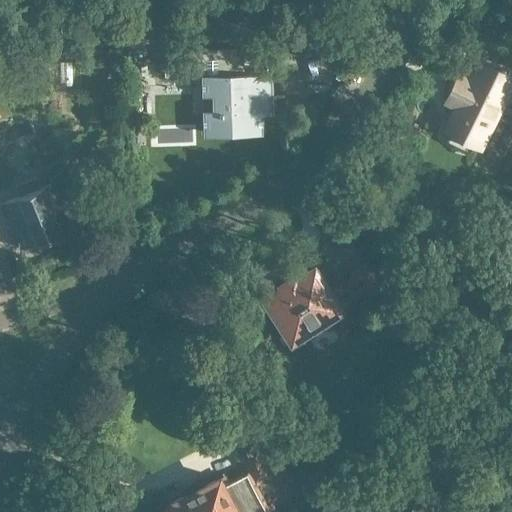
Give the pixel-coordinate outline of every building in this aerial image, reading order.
[(217,0),(196,0),(195,7),(215,11),(217,0)] [(482,35),(503,65),(511,58),(511,35),(502,21),(482,35)] [(205,117),(205,132),(257,130),(257,122),(255,122),(255,113),(272,112),(271,74),(241,75),(241,60),(236,60),(236,49),(165,51),(166,74),(203,73),(203,95),(213,94),(214,110),(211,110),(211,111),(204,111),(204,117),(205,117)] [(1,64),(4,90),(49,85),(46,59),(1,64)] [(480,142),(503,153),(511,133),(511,119),(495,112),(511,79),(480,64),(471,83),(460,78),(448,101),(460,107),(448,130),(452,132),(448,141),(470,152),(475,143),(479,145),(480,142)] [(11,217),(23,247),(71,228),(60,204),(79,196),(66,164),(48,179),(49,182),(41,186),(36,175),(14,184),(19,196),(0,203),(0,211),(3,220),(11,217)] [(265,299),(294,344),(343,312),(340,308),(360,295),(362,298),(370,293),(372,296),(383,289),(365,260),(353,268),(356,273),(329,290),(314,267),(296,279),(295,276),(281,284),(283,288),(265,299)] [(225,479),(225,478),(221,480),(220,477),(169,504),(171,507),(165,510),(165,511),(263,511),(270,508),(258,485),(277,475),(259,441),(237,453),(245,469),(225,479)] [(392,511),(432,511),(441,486),(397,471),(384,509),(392,511)] [(329,511),(322,498),(308,504),(311,511),(329,511)]
